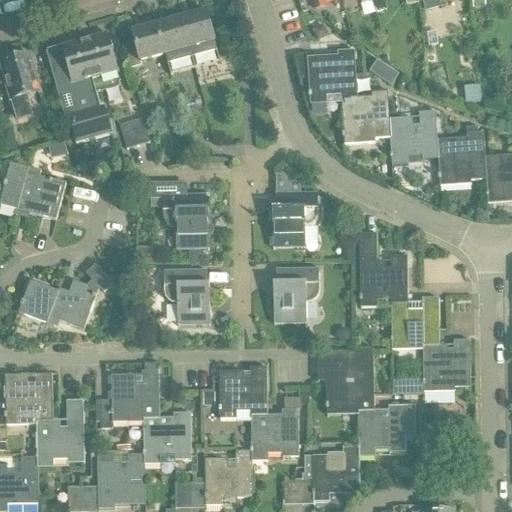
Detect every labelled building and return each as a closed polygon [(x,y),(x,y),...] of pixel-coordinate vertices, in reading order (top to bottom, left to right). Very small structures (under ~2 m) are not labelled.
[(311,0),(314,11),(325,8),(323,0),(311,0)] [(384,0),(372,0),(375,13),(387,10),(384,0)] [(422,0),(426,11),(443,6),(441,0),(422,0)] [(485,0),(473,0),(474,8),(486,8),(485,0)] [(206,11),(181,18),(190,50),(193,60),(217,53),(218,53),(215,43),(206,11)] [(181,18),(156,25),(165,57),(164,57),(167,67),(168,67),(192,60),(193,60),(190,50),(181,18)] [(156,25),(131,32),(140,64),(164,57),(165,57),(156,25)] [(321,26),(312,31),(318,42),(328,36),(321,26)] [(80,42),(61,48),(61,49),(72,86),(83,83),(92,80),(118,73),(107,35),(80,42)] [(61,49),(46,54),(65,122),(69,121),(77,146),(113,136),(105,110),(101,111),(97,95),(96,95),(96,93),(92,80),(83,83),(72,86),(61,49)] [(339,58),(308,60),(310,94),(309,94),(309,98),(311,98),(311,106),(327,105),(326,93),(340,92),(341,100),(358,99),(355,53),(338,54),(339,58)] [(28,57),(1,64),(16,121),(30,117),(25,97),(40,93),(35,75),(33,76),(28,57)] [(377,63),(371,73),(387,83),(391,86),(394,80),(397,76),(377,63)] [(479,87),(467,89),(469,105),(481,104),(479,87)] [(143,91),(137,93),(140,105),(147,103),(143,91)] [(358,99),(341,100),(341,104),(343,135),(342,135),(343,140),(344,139),(344,146),(362,145),(376,144),(375,140),(390,139),(390,121),(388,94),(388,93),(371,94),(372,98),(358,99)] [(406,120),(390,121),(390,139),(391,155),(390,155),(390,160),(392,160),(392,167),(409,166),(408,155),(422,154),(423,161),(438,160),(438,142),(436,113),(420,114),(420,126),(406,127),(406,120)] [(142,120),(119,126),(126,151),(148,144),(142,120)] [(446,142),(438,142),(438,160),(439,176),(438,176),(438,181),(440,181),(440,188),(456,187),(471,186),(471,182),(486,181),(486,160),(484,134),(479,135),(478,128),(467,129),(467,135),(468,147),(454,148),(454,141),(446,142)] [(11,139),(0,140),(2,152),(16,150),(15,142),(11,139)] [(80,152),(74,154),(77,165),(86,162),(86,161),(83,151),(80,152)] [(493,159),(486,160),(486,181),(487,194),(486,194),(486,198),(487,198),(488,205),(505,204),(511,204),(511,203),(511,165),(501,166),(501,159),(493,159)] [(99,164),(89,167),(92,177),(102,174),(99,164)] [(4,188),(0,203),(0,207),(16,212),(16,213),(43,220),(56,223),(65,185),(39,179),(41,173),(10,165),(5,183),(4,183),(3,188),(4,188)] [(288,165),(280,173),(283,177),(291,185),(300,177),(288,165)] [(136,177),(106,183),(107,185),(109,195),(112,194),(138,189),(138,187),(136,177)] [(186,185),(149,185),(149,186),(149,201),(163,200),(163,218),(164,222),(164,223),(166,226),(167,227),(170,229),(171,229),(175,230),(176,230),(177,249),(189,249),(202,249),(209,249),(209,223),(206,223),(206,196),(186,196),(186,185)] [(275,222),(273,222),(273,248),(305,247),(305,228),(307,228),(310,227),(311,227),(314,225),(315,224),(317,221),(318,220),(318,216),(318,194),(275,195),(275,222)] [(377,235),(360,236),(361,297),(359,297),(359,302),(361,302),(361,309),(377,309),(377,297),(391,297),(391,305),(408,305),(407,258),(391,258),(392,271),(377,271),(377,235)] [(202,249),(189,249),(189,265),(202,265),(202,249)] [(354,249),(341,249),(341,261),(354,261),(354,249)] [(31,283),(19,314),(48,325),(50,318),(85,331),(96,301),(100,290),(104,294),(114,285),(96,266),(86,275),(92,282),(86,288),(74,282),(69,294),(67,301),(57,297),(58,293),(31,283)] [(276,298),(274,298),(274,324),(307,323),(306,304),(308,304),(311,303),(312,303),(315,301),(316,300),(318,297),(319,295),(319,292),(319,270),(276,270),(276,298)] [(207,271),(164,272),(164,294),(165,297),(165,299),(167,302),(168,303),(171,305),(172,305),(176,306),(177,306),(177,325),(210,324),(210,298),(207,298),(207,271)] [(392,339),(390,339),(390,343),(392,343),(392,352),(408,352),(408,346),(423,346),(423,348),(439,347),(439,333),(439,300),(422,300),(422,305),(422,314),(408,314),(408,305),(391,305),(391,309),(392,339)] [(338,334),(337,339),(340,343),(345,344),(349,340),(350,336),(347,332),(342,331),(338,334)] [(423,381),(422,381),(422,385),(423,385),(423,394),(455,393),(455,390),(471,389),(470,342),(454,343),(454,351),(439,351),(439,347),(423,348),(423,352),(423,381)] [(349,353),(320,353),(320,369),(326,369),(326,370),(326,383),(326,406),(325,406),(325,411),(326,411),(326,418),(357,417),(357,413),(374,413),(374,412),(374,398),(373,353),(358,353),(349,353)] [(219,409),(218,409),(218,413),(219,413),(219,421),(236,421),(236,409),(250,409),(250,417),(267,417),(266,370),(250,370),(250,383),(236,383),(235,374),(219,375),(219,409)] [(111,403),(100,403),(100,425),(112,424),(112,425),(144,425),(144,420),(159,420),(159,406),(159,374),(142,374),(142,378),(142,387),(127,387),(127,378),(111,378),(111,403)] [(0,407),(0,427),(21,428),(35,427),(35,424),(52,424),(52,376),(35,376),(35,385),(24,385),(24,377),(5,377),(5,408),(0,407)] [(410,385),(392,385),(392,397),(411,397),(410,385)] [(214,396),(202,396),(202,409),(214,409),(214,396)] [(52,424),(35,424),(35,427),(36,457),(35,457),(35,459),(35,461),(37,461),(37,470),(53,469),(53,461),(68,460),(68,465),(84,465),(83,403),(67,403),(67,430),(52,431),(52,424)] [(357,447),(356,447),(356,450),(356,451),(359,451),(359,459),(374,459),(374,447),(389,447),(389,455),(405,455),(405,439),(415,439),(415,407),(405,407),(388,408),(388,412),(374,412),(374,413),(357,413),(357,417),(357,447)] [(251,450),(249,450),(249,453),(249,455),(252,455),(252,464),(267,464),(267,452),(281,452),(281,460),(298,459),(298,412),(281,412),(282,425),(267,425),(267,417),(250,417),(251,450)] [(144,453),(142,453),(142,457),(142,458),(144,458),(144,467),(160,467),(160,455),(174,455),(174,463),(191,463),(190,416),(173,416),(173,428),(159,428),(159,420),(144,420),(144,425),(144,453)] [(444,432),(431,433),(431,447),(446,447),(446,432),(444,432)] [(466,432),(465,432),(465,446),(473,446),(473,432),(466,432)] [(302,482),(302,481),(302,507),(314,507),(314,505),(330,505),(330,496),(330,493),(343,493),(343,496),(359,496),(359,484),(359,459),(359,451),(356,451),(356,450),(342,450),(342,455),(329,456),(329,458),(312,458),(307,458),(304,459),(304,473),(304,475),(302,475),(302,482)] [(205,486),(194,486),(194,511),(207,511),(207,508),(222,508),(222,496),(237,496),(237,500),(253,500),(252,464),(252,455),(249,455),(249,453),(235,454),(235,469),(221,470),(221,462),(205,462),(205,486)] [(98,489),(86,489),(86,511),(98,511),(99,511),(115,511),(115,507),(145,507),(144,467),(144,458),(142,458),(142,457),(128,457),(128,473),(114,473),(113,466),(98,466),(98,489)] [(0,511),(7,511),(7,502),(22,502),(22,506),(38,506),(37,470),(37,461),(35,461),(35,459),(21,459),(21,475),(7,476),(7,468),(0,468),(0,511)] [(294,481),(282,481),(282,508),(294,507),(294,481)] [(187,486),(175,486),(175,511),(187,511),(187,486)] [(80,511),(80,489),(68,490),(68,511),(80,511)]
